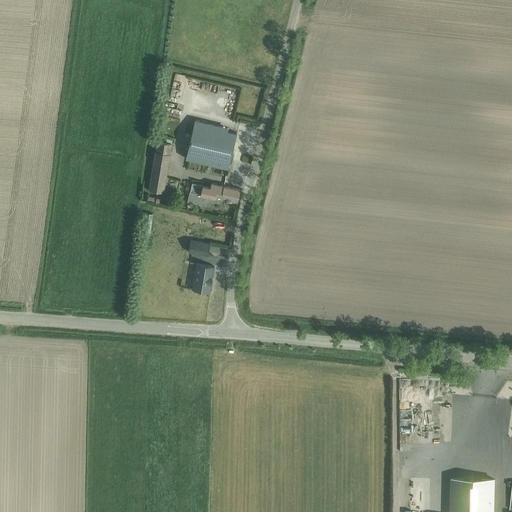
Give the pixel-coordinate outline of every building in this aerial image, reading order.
[(228,167),(236,132),(193,122),(185,157),(228,167)] [(156,140),(150,183),(164,185),(168,163),(169,163),(170,152),(171,142),(156,140)] [(190,191),(201,193),(198,202),(203,203),(206,203),(211,200),(214,199),(220,200),(221,196),(236,199),(239,189),(211,182),(210,186),(192,182),(190,191)] [(145,224),(143,232),(151,233),(154,214),(146,213),(145,219),(145,224)] [(208,255),(210,244),(190,240),(188,251),(208,255)] [(197,263),(193,289),(210,292),(214,266),(197,263)] [(493,511),(494,479),(450,478),(449,511),(493,511)]
